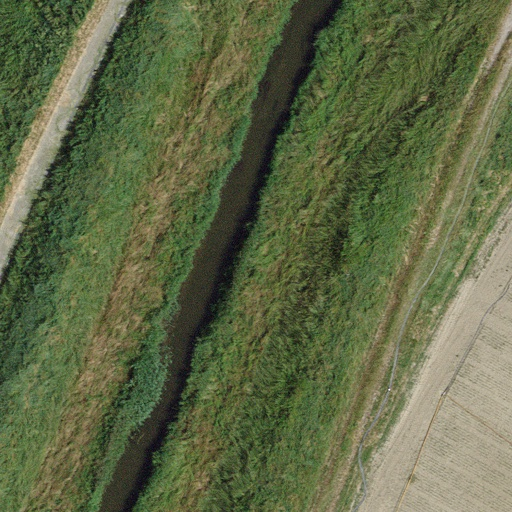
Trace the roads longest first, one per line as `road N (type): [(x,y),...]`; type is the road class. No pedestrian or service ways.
road 1 (track): [(511,43),(326,511)]
road 2 (track): [(0,225),(120,0)]
